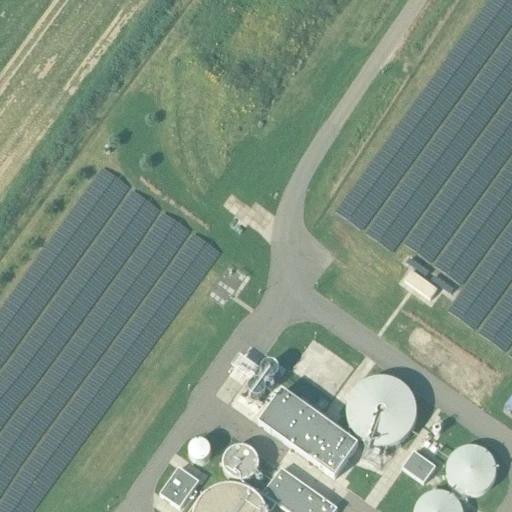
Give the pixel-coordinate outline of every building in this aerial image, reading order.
[(411,274),(404,283),(430,302),(436,293),(411,274)] [(511,305),(485,342),(511,361),(511,305)] [(276,381),(277,379),(277,378),(277,377),(277,375),(277,374),(277,373),(276,372),(276,371),(275,370),(274,369),(272,368),(271,368),(270,367),(269,367),(267,367),(266,367),(265,368),(264,369),(263,369),(262,370),(261,371),(260,372),(260,374),(259,375),(259,376),(259,378),(260,379),(260,380),(261,381),(262,382),(263,383),(264,384),(265,385),(266,385),(268,385),(269,385),(270,385),(271,385),(273,384),(274,384),(275,383),(276,382),(276,381)] [(412,434),(414,430),(415,425),(416,420),(416,414),(415,409),(414,404),(412,400),(409,396),(405,392),(401,388),(397,386),(392,384),(387,383),(382,382),(377,382),(372,383),(367,385),(362,387),(358,390),(354,394),(351,398),(349,403),(347,407),(346,412),(345,418),(346,423),(347,428),(349,433),(352,437),(355,441),(358,445),(363,448),(367,450),(372,452),(377,452),(382,453),(388,452),(393,451),(397,449),(402,446),(406,443),(409,439),(412,434)] [(264,400),(264,399),(264,397),(265,396),(265,395),(264,393),(264,392),(263,391),(263,390),(262,389),(261,388),(260,387),(258,387),(257,386),(256,386),(255,386),(253,387),(252,387),(251,388),(250,388),(249,389),(248,390),(247,392),(247,393),(247,394),(247,395),(247,397),(247,398),(247,399),(248,400),(249,401),(250,402),(251,403),(252,404),(253,404),(255,404),(256,404),(257,404),(259,404),(260,403),(261,403),(262,402),(263,401),(264,400)] [(282,395),(258,427),(334,482),(358,449),(282,395)] [(210,461),(210,459),(211,458),(211,456),(211,454),(211,453),(210,451),(210,450),(209,448),(207,447),(206,446),(205,445),(203,445),(202,444),(200,444),(198,444),(197,445),(195,445),(194,446),(193,447),(191,448),(190,449),(190,451),(189,452),(189,454),(189,455),(189,457),(189,459),(190,460),(190,462),(191,463),(193,464),(194,465),(195,466),(197,466),(199,466),(200,467),(202,466),(203,466),(205,465),(206,464),(208,463),(209,462),(210,461)] [(493,487),(494,484),(495,481),(496,477),(496,473),(495,470),(494,466),(493,463),(491,460),(488,457),(485,455),(482,453),(479,452),(475,451),(472,450),(468,450),(464,451),(461,452),(458,454),(455,456),(452,459),(450,462),(448,465),(447,468),(446,472),(446,476),(446,479),(447,483),(448,486),(450,489),(452,492),(455,495),(458,497),(461,498),(465,500),(468,500),(472,500),(476,500),(479,499),(482,498),(486,496),(488,493),(491,490),(493,487)] [(257,479),(258,477),(259,474),(259,471),(259,469),(258,466),(258,464),(256,461),(255,459),(253,457),(251,455),(249,454),(246,453),(244,452),(241,452),(238,452),(236,453),(233,453),(231,455),(229,456),(227,458),(225,460),(224,463),(223,465),(223,468),(222,470),(223,473),(223,476),(224,478),(225,480),(227,483),(229,484),(231,486),(234,487),(236,488),(239,488),(241,488),(244,488),(247,487),(249,486),(251,485),(253,483),(255,481),(257,479)] [(414,456),(402,473),(423,488),(425,486),(436,471),(414,456)] [(160,498),(178,511),(180,511),(199,486),(179,471),(160,498)] [(335,511),(281,473),(263,499),(280,511),(335,511)] [(263,511),(260,507),(256,503),(252,499),(247,496),(242,494),(236,493),(230,492),(225,492),(219,493),(214,495),(209,498),(204,501),(200,505),(197,510),(195,511),(263,511)] [(460,511),(460,510),(458,507),(455,504),(452,502),(449,500),(446,498),(442,497),(439,497),(435,497),(431,498),(428,499),(425,501),(422,503),(419,506),(417,508),(415,511),(414,511),(460,511)]
